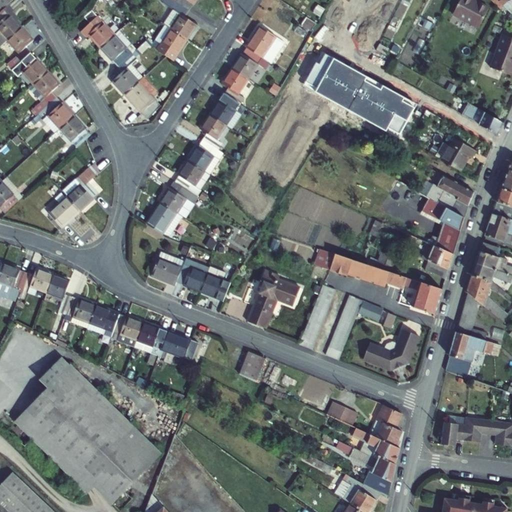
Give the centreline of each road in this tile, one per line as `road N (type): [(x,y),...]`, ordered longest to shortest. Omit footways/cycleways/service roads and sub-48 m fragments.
road 1 (residential): [(423,406),(103,271)]
road 2 (unclassified): [(511,132),(423,406)]
road 3 (residential): [(125,166),(161,132),(243,0)]
road 4 (residential): [(125,166),(36,0)]
